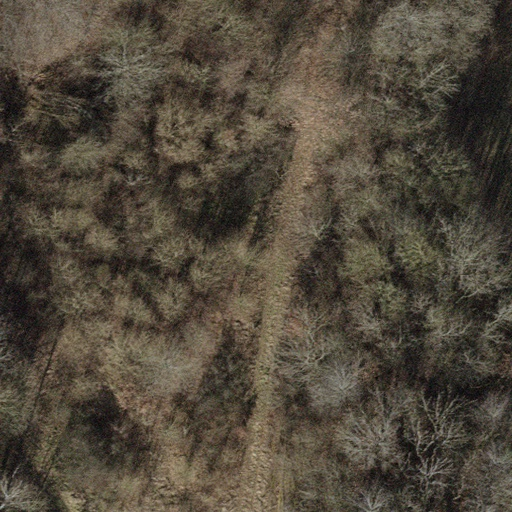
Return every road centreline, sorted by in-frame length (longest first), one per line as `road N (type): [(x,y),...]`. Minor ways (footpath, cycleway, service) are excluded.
road 1 (track): [(254,511),(251,468),(349,0)]
road 2 (track): [(0,285),(65,511)]
